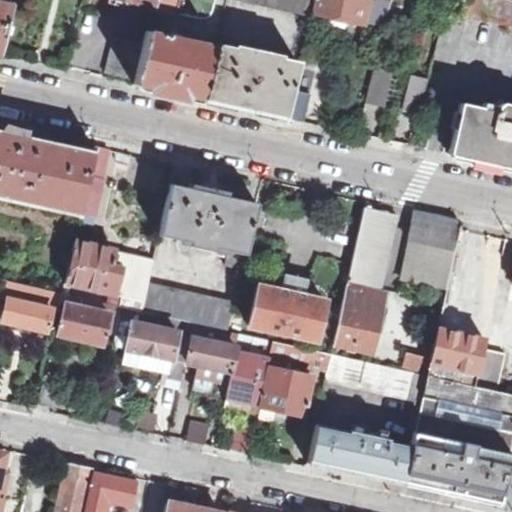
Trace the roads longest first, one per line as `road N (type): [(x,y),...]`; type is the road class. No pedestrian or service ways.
road 1 (residential): [(511,200),(0,91)]
road 2 (residential): [(0,427),(396,511)]
